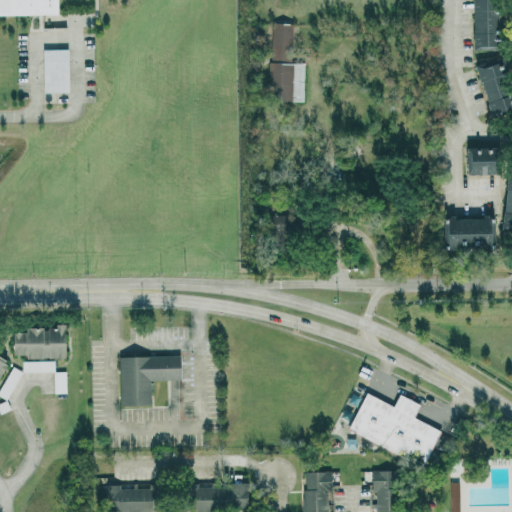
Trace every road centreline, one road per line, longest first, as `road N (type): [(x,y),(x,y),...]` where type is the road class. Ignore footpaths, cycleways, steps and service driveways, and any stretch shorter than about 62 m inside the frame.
road 1 (secondary): [(110,289),(312,327),(466,390)]
road 2 (residential): [(511,280),(199,285)]
road 3 (secondary): [(365,323),(254,292),(156,283),(110,289)]
road 4 (secondary): [(466,390),(460,375),(424,351),(365,323)]
